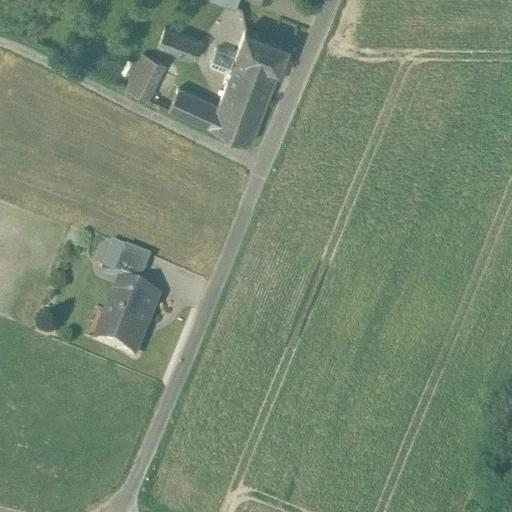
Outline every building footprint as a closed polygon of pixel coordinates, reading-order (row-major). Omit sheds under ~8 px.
[(237,0),(214,0),(234,8),(237,0)] [(235,56),(164,28),(158,46),(213,66),(214,74),(229,79),(237,58),(235,56)] [(289,48),(244,30),(235,56),(237,57),(276,73),(280,74),(289,48)] [(161,62),(141,55),(125,89),(145,98),(161,62)] [(276,73),(237,57),(237,58),(229,79),(219,106),(211,127),(251,143),(276,73)] [(219,106),(175,89),(167,110),(211,127),(219,106)] [(124,251),(111,245),(102,267),(115,272),(124,251)] [(151,256),(126,246),(124,251),(115,272),(140,282),(151,256)] [(156,300),(119,285),(96,340),(134,355),(156,300)]
